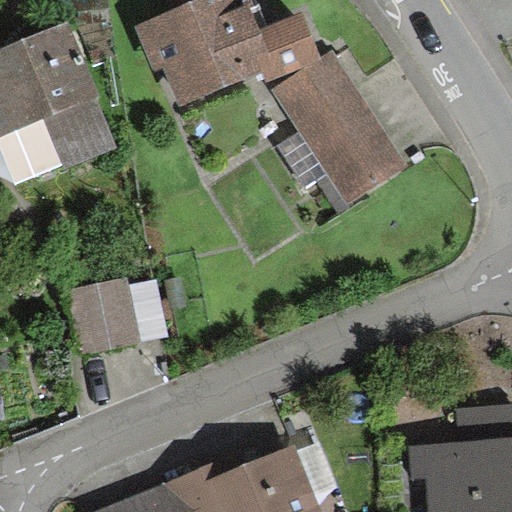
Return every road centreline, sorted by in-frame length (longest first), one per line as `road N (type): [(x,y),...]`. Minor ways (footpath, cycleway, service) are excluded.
road 1 (residential): [(6,479),(511,272)]
road 2 (residential): [(413,0),(511,158)]
